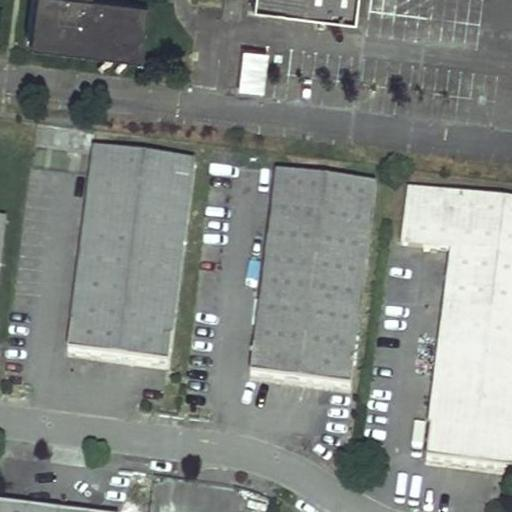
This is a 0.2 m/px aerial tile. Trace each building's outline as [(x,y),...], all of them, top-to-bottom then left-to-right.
[(30,0),(26,42),(134,56),(141,0),(30,0)] [(249,0),(249,5),(351,17),(353,0),(249,0)] [(260,95),(265,53),(240,49),(234,92),(260,95)] [(93,153),(68,356),(166,369),(191,166),(93,153)] [(270,177),(249,380),(349,393),(362,282),(373,190),(270,177)] [(511,205),(407,192),(403,226),(400,248),(451,255),(425,463),(511,474),(511,205)]
